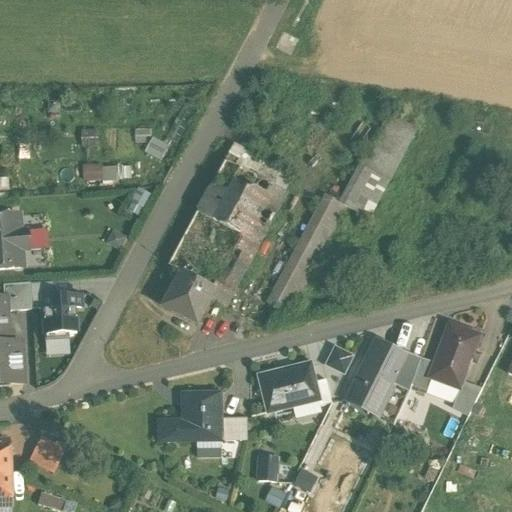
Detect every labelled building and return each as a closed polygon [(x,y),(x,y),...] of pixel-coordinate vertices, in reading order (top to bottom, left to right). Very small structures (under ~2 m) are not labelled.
[(365,170),(389,182),(417,127),(393,115),(365,170)] [(235,150),(227,164),(244,173),(251,161),(252,159),(235,150)] [(244,173),(227,164),(170,269),(185,277),(215,294),(212,300),(225,308),(293,184),(251,161),(244,173)] [(84,167),(84,181),(109,180),(109,166),(84,167)] [(347,209),(370,221),(389,182),(365,170),(361,168),(341,206),(347,209)] [(8,181),(0,181),(0,199),(8,200),(8,181)] [(341,206),(328,199),(319,215),(339,225),(347,209),(341,206)] [(0,216),(0,271),(21,270),(18,215),(0,216)] [(319,215),(297,255),(316,266),(339,225),(319,215)] [(316,266),(297,255),(287,273),(307,284),(316,266)] [(307,284),(287,273),(277,292),(297,302),(307,284)] [(185,277),(167,309),(198,326),(212,300),(215,294),(185,277)] [(28,285),(3,287),(4,300),(6,300),(7,313),(30,312),(28,285)] [(297,302),(277,292),(269,307),(288,317),(297,302)] [(79,296),(41,298),(43,336),(69,335),(76,335),(75,309),(80,309),(79,296)] [(4,300),(0,300),(0,387),(9,387),(9,385),(23,384),(21,344),(12,345),(11,334),(9,334),(7,313),(6,300),(4,300)] [(436,366),(431,380),(461,391),(463,385),(480,338),(450,327),(436,366)] [(407,358),(378,343),(348,402),(380,418),(396,387),(410,359),(407,358)] [(334,344),(326,361),(343,370),(352,353),(334,344)] [(421,361),(409,356),(407,358),(410,359),(396,387),(410,394),(412,388),(421,361)] [(436,366),(421,361),(412,388),(427,393),(431,380),(436,366)] [(261,380),(270,415),(319,402),(315,385),(310,367),(261,380)] [(327,382),(315,385),(319,402),(321,409),(333,406),(327,382)] [(480,391),(463,385),(461,391),(454,409),(469,418),(480,391)] [(220,421),(219,398),(185,398),(186,424),(162,424),(163,443),(197,443),(220,443),(220,421)] [(235,443),(235,421),(220,421),(220,443),(235,443)] [(247,442),(246,421),(235,421),(235,443),(247,442)] [(60,450),(37,439),(32,451),(55,461),(60,450)] [(7,442),(0,442),(0,511),(10,511),(7,442)] [(221,459),(220,443),(197,443),(198,459),(221,459)] [(55,461),(32,451),(27,461),(50,472),(55,461)] [(279,462),(261,460),(259,483),(277,484),(279,462)] [(296,486),(312,492),(317,478),(301,472),(296,486)] [(39,505),(63,511),(66,499),(42,493),(39,505)] [(511,511),(511,504),(504,500),(498,511),(511,511)]
